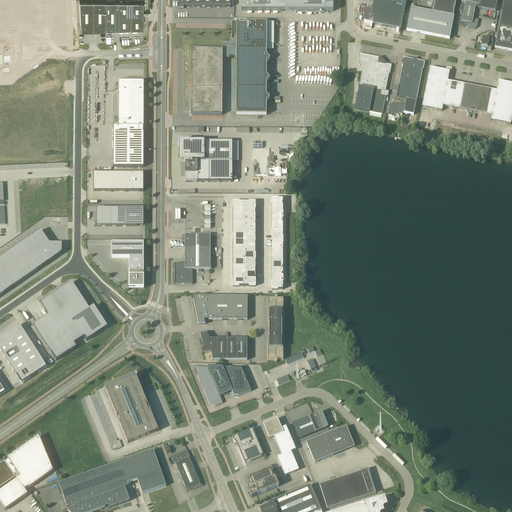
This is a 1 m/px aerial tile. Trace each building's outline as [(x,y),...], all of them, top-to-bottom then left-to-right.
[(0,0),(0,47),(72,44),(69,0),(0,0)] [(230,0),(180,0),(180,3),(179,3),(179,9),(184,9),(184,8),(230,8),(230,0)] [(292,11),(333,11),(333,5),(325,5),(325,0),(249,0),(249,5),(241,5),(241,11),(282,11),(282,5),(274,5),(274,0),(299,0),(300,5),(292,5),(292,11)] [(384,0),(382,0),(373,0),(372,9),(366,8),(364,20),(373,21),(372,24),(400,30),(405,4),(384,0)] [(435,0),(433,13),(411,8),(406,31),(450,39),(454,17),(453,16),(456,0),(435,0)] [(463,0),(463,2),(466,3),(463,17),(460,16),(459,24),(460,27),(464,28),(466,26),(468,28),(475,29),(477,28),(479,20),(473,19),(475,8),(480,9),(496,12),(497,0),(463,0)] [(511,0),(504,0),(502,12),(511,13),(511,0)] [(80,33),(93,32),(93,3),(79,3),(80,33)] [(105,3),(93,3),(93,32),(105,32),(105,3)] [(118,3),(105,3),(105,32),(118,31),(118,17),(118,3)] [(118,3),(118,17),(130,17),(143,17),(143,3),(141,3),(118,3)] [(511,13),(502,12),(499,26),(511,28),(511,13)] [(118,17),(118,31),(130,30),(130,17),(118,17)] [(130,17),(130,30),(143,30),(143,17),(130,17)] [(233,42),(222,42),(222,49),(232,49),(236,49),(236,115),(266,115),(266,102),(270,99),(266,96),(266,82),(270,79),(266,76),(267,63),(270,60),(267,56),(267,23),(237,23),(237,36),(234,39),(235,40),(233,42)] [(511,29),(511,28),(499,26),(495,48),(508,51),(511,29)] [(483,37),(481,46),(487,47),(489,39),(493,39),(493,36),(488,35),(488,38),(483,37)] [(222,115),(222,56),(231,56),(232,49),(222,49),(192,49),(192,115),(222,115)] [(369,112),(374,90),(375,90),(379,68),(378,68),(380,59),(380,58),(359,54),(359,65),(363,66),(354,110),(369,113),(369,112)] [(414,115),(416,102),(423,69),(425,62),(404,58),(402,66),(396,98),(406,100),(404,113),(414,115)] [(380,59),(378,68),(379,68),(375,90),(374,90),(369,112),(382,115),(386,96),(385,96),(389,74),(390,74),(392,65),(380,63),(380,59)] [(426,86),(422,108),(432,109),(437,110),(442,111),(443,106),(448,107),(453,108),(457,109),(477,113),(482,114),(487,115),(492,116),(491,121),(496,122),(501,123),(511,125),(511,117),(511,84),(508,83),(499,81),(497,91),(487,89),(477,87),(467,86),(457,84),(448,82),(450,72),(440,70),(430,68),(426,86)] [(144,82),(126,82),(126,84),(125,85),(122,83),(122,84),(120,86),(120,85),(120,86),(122,88),(121,89),(118,89),(118,127),(113,127),(113,167),(143,168),(144,167),(144,132),(143,132),(143,128),(144,128),(144,82)] [(398,115),(398,114),(402,114),(403,107),(404,107),(405,104),(397,103),(397,106),(390,104),(388,115),(394,117),(394,115),(398,115)] [(434,122),(432,132),(503,145),(505,135),(434,122)] [(232,182),(232,142),(179,142),(179,162),(185,162),(185,182),(232,182)] [(143,173),(94,174),(94,191),(143,191),(143,173)] [(271,199),(271,290),(283,290),(283,199),(271,199)] [(233,203),(233,287),(255,287),(255,203),(233,203)] [(97,208),(97,226),(138,226),(138,225),(143,225),(144,208),(97,208)] [(41,231),(0,259),(0,296),(62,253),(62,244),(50,244),(41,231)] [(185,264),(185,270),(192,270),(210,270),(210,235),(185,235),(185,242),(185,243),(186,245),(184,247),(185,247),(185,254),(185,255),(186,257),(184,259),(185,259),(185,264)] [(129,289),(144,289),(144,243),(112,243),(112,258),(129,258),(129,289)] [(185,270),(185,264),(175,264),(175,270),(176,270),(176,271),(175,271),(175,285),(192,285),(192,274),(192,270),(185,270)] [(48,316),(33,326),(56,361),(57,360),(75,348),(76,348),(74,344),(84,337),(86,341),(97,334),(96,333),(106,327),(101,319),(98,314),(94,308),(95,307),(94,306),(89,309),(72,282),(40,303),(48,316)] [(208,320),(247,320),(247,297),(203,297),(201,297),(193,298),(198,322),(199,322),(199,325),(205,325),(204,321),(208,320)] [(268,322),(269,322),(282,322),(283,322),(283,299),(268,299),(268,322)] [(282,337),(282,322),(269,322),(269,337),(268,337),(268,360),(283,360),(283,337),(282,337)] [(21,327),(0,340),(0,350),(22,385),(48,369),(21,327)] [(247,339),(217,339),(209,339),(209,337),(208,337),(207,334),(201,334),(202,338),(201,338),(204,354),(211,352),(213,361),(247,361),(247,339)] [(234,396),(238,397),(251,391),(241,370),(212,368),(212,376),(211,376),(207,368),(194,367),(210,406),(216,406),(222,403),(219,394),(231,389),(234,396)] [(157,432),(148,411),(148,410),(149,409),(148,406),(146,407),(146,405),(147,404),(136,377),(110,388),(109,385),(104,387),(128,444),(157,432)] [(328,427),(327,428),(326,425),(326,422),(325,421),(326,421),(325,418),(324,418),(324,417),(322,415),(321,412),(322,412),(293,424),(299,439),(328,427)] [(299,470),(291,452),(296,450),(286,426),(281,428),(277,419),(263,425),(269,439),(274,437),(281,455),(276,457),(284,476),(299,470)] [(238,447),(245,463),(263,455),(253,430),(234,437),(234,440),(235,442),(237,443),(238,442),(240,447),(238,447)] [(348,446),(349,444),(350,442),(350,439),(349,437),(348,435),(346,433),(344,432),(342,431),(339,431),(337,432),(337,430),(306,443),(315,463),(333,456),(332,454),(344,449),(346,448),(348,446)] [(0,466),(0,485),(0,486),(6,482),(5,481),(9,479),(14,476),(17,480),(0,491),(0,503),(5,511),(28,494),(25,490),(28,488),(29,489),(53,471),(39,437),(8,459),(8,460),(0,466)] [(153,451),(59,484),(67,508),(74,505),(75,507),(68,510),(68,511),(69,511),(68,511),(93,511),(106,507),(107,509),(129,501),(125,488),(128,486),(127,483),(137,480),(143,494),(166,486),(153,451)] [(174,464),(175,464),(187,491),(193,489),(194,490),(203,486),(197,472),(196,473),(189,458),(190,457),(187,451),(172,457),(174,464)] [(369,496),(375,494),(368,470),(361,472),(320,485),(327,509),(369,496)] [(252,485),(247,487),(252,498),(277,487),(271,471),(250,480),(252,485)] [(321,511),(310,485),(267,503),(269,507),(261,510),(261,511),(321,511)] [(337,511),(384,511),(383,508),(384,508),(384,507),(385,507),(388,506),(385,497),(337,511)]
